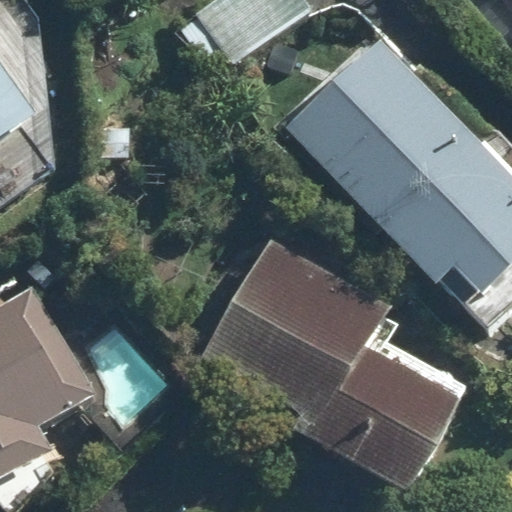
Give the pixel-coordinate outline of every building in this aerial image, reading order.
[(300,0),(218,0),(177,30),(217,85),(312,16),(300,0)] [(511,0),(495,0),(511,18),(511,0)] [(511,279),(511,188),(379,46),(282,135),(434,298),(453,280),(480,309),(511,279)] [(0,152),(35,128),(0,77),(0,152)] [(393,316),(270,246),(199,371),(312,435),(304,448),(404,505),(467,395),(387,349),(398,331),(388,325),(393,316)] [(31,294),(0,311),(0,492),(55,461),(40,434),(95,402),(31,294)] [(185,398),(116,327),(81,361),(114,395),(103,406),(139,443),(185,398)]
